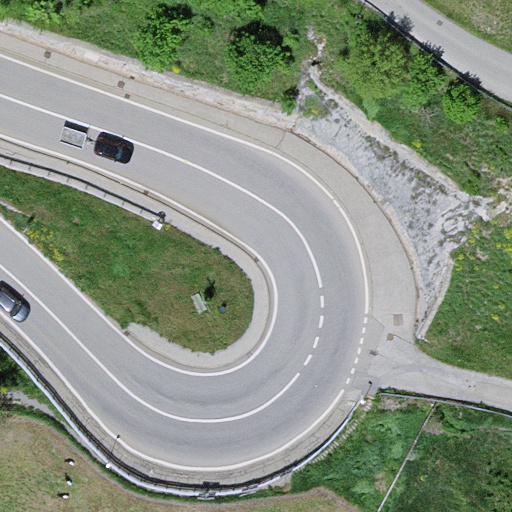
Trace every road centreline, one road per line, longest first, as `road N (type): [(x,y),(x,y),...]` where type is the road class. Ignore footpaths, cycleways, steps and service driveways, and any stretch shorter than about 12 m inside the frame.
road 1 (secondary): [(311,361),(323,308),(310,252),(279,218),(0,106)]
road 2 (secondary): [(0,267),(160,414),(215,422),(259,411),(311,361)]
road 3 (residential): [(511,90),(360,0)]
